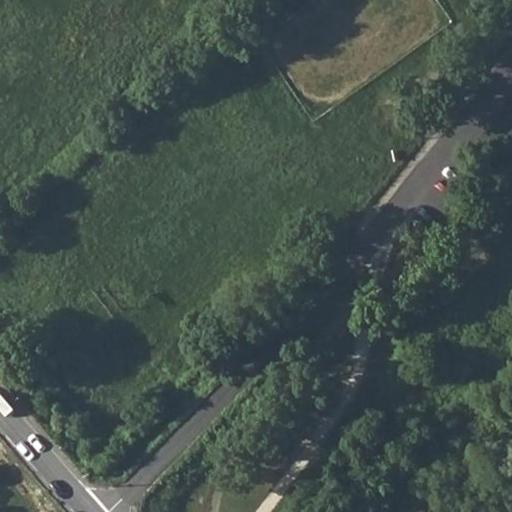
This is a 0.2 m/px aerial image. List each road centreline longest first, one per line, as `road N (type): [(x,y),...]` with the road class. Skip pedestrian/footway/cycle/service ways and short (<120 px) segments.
road 1 (unclassified): [(105,511),(231,389),(511,55)]
road 2 (secondary): [(89,511),(0,410)]
